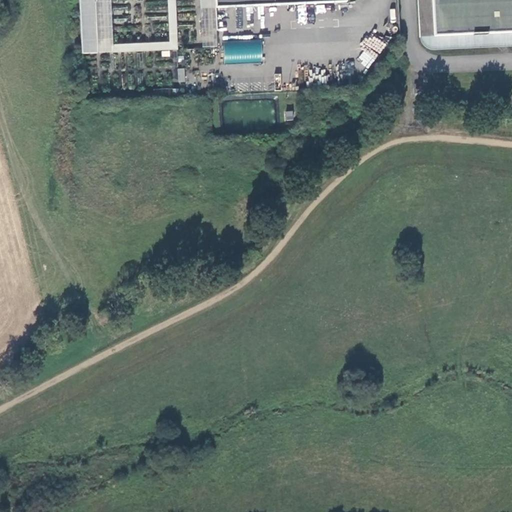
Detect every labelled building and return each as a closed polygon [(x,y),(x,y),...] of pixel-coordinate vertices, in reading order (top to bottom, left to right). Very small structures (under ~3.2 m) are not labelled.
[(94,3),(93,0),(78,0),(81,54),(96,54),(94,3)] [(213,0),(93,0),(94,3),(96,0),(198,0),(199,9),(214,8),(213,0)] [(346,2),(345,0),(213,0),(214,8),(216,8),(346,2)] [(511,0),(433,0),(436,36),(511,32),(511,0)] [(354,59),(368,69),(386,45),(372,34),(354,59)] [(223,63),(262,63),(262,41),(224,40),(223,63)] [(284,112),(285,121),(294,120),(292,110),(284,112)]
